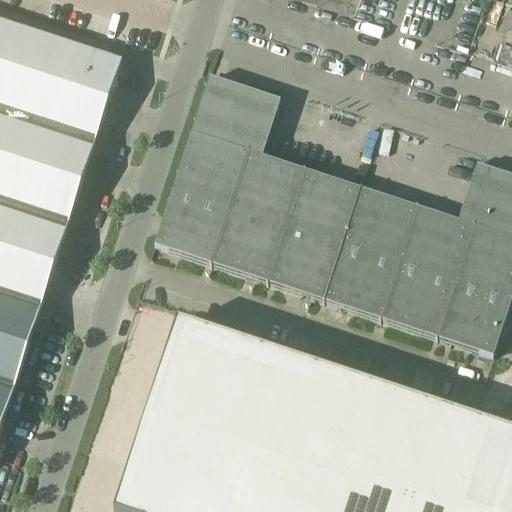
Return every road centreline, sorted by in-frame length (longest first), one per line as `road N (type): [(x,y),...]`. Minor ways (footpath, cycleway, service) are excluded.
road 1 (unclassified): [(42,511),(210,0)]
road 2 (unclassified): [(511,92),(218,0)]
road 3 (unknown): [(185,76),(0,10)]
